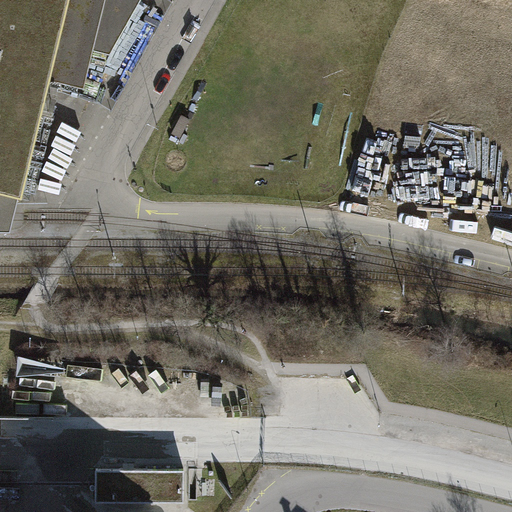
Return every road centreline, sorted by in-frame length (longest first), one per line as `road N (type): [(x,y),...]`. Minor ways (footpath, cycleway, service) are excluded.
road 1 (track): [(20,330),(162,327),(194,337),(262,369),(316,440)]
road 2 (residential): [(511,483),(316,440)]
road 3 (residential): [(205,0),(111,166)]
